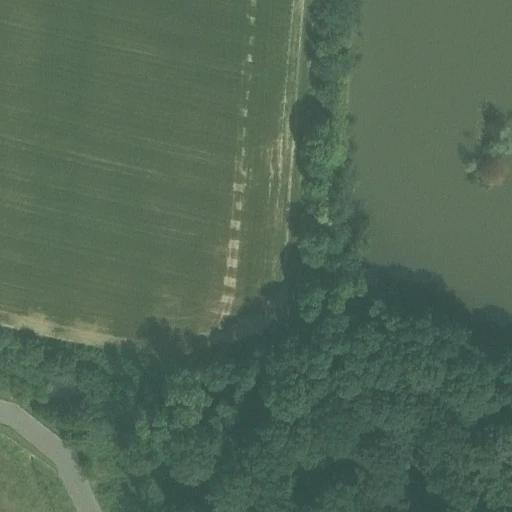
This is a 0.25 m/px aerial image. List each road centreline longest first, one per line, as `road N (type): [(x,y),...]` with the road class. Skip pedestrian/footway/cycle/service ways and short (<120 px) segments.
road 1 (track): [(321,467),(438,478),(511,495)]
road 2 (residential): [(93,511),(64,456),(0,416)]
